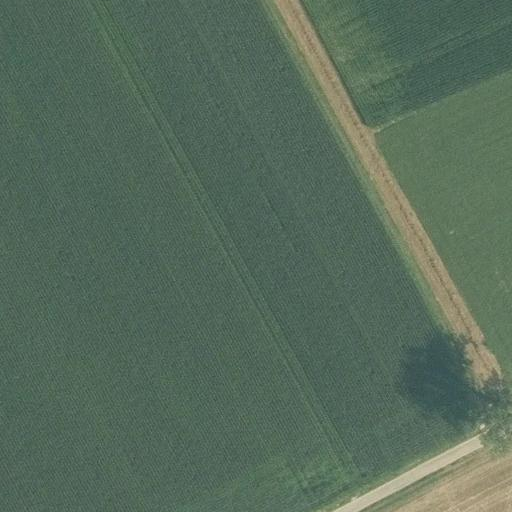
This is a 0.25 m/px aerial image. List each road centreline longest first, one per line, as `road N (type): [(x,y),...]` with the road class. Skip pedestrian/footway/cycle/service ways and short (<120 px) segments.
road 1 (track): [(503,431),(267,0)]
road 2 (track): [(511,426),(350,511)]
